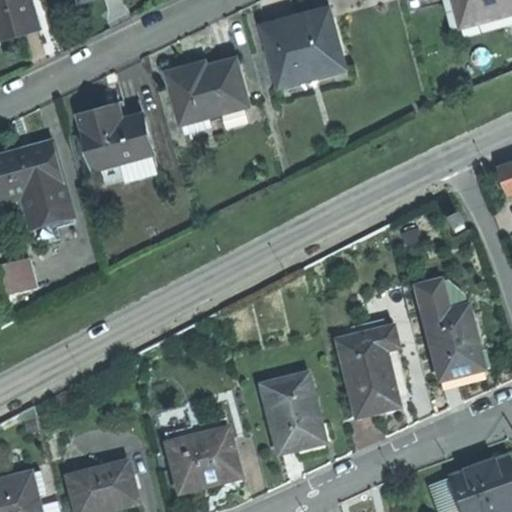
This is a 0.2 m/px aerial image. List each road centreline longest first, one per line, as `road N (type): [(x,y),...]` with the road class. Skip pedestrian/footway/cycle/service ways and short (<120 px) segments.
road 1 (secondary): [(444,158),(0,391)]
road 2 (residential): [(511,409),(286,511)]
road 3 (residential): [(0,106),(210,0)]
road 4 (residential): [(511,298),(490,237),(444,158)]
